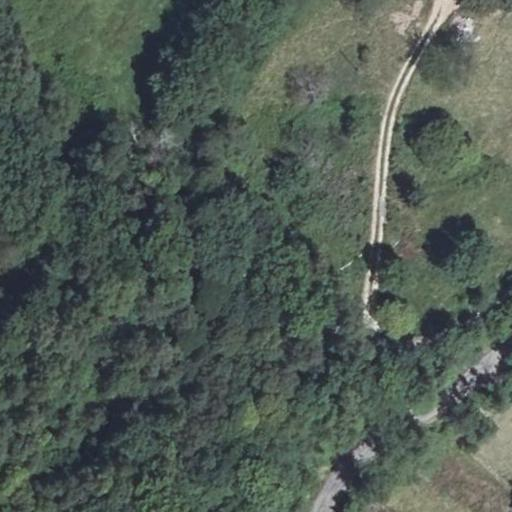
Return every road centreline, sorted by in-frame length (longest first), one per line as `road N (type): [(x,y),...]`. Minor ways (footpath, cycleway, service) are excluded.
road 1 (track): [(447,0),(389,117),(368,332),(376,353)]
road 2 (unclassified): [(511,347),(463,392),(361,453),(318,511)]
road 3 (track): [(376,353),(405,356),(438,345),(511,294)]
